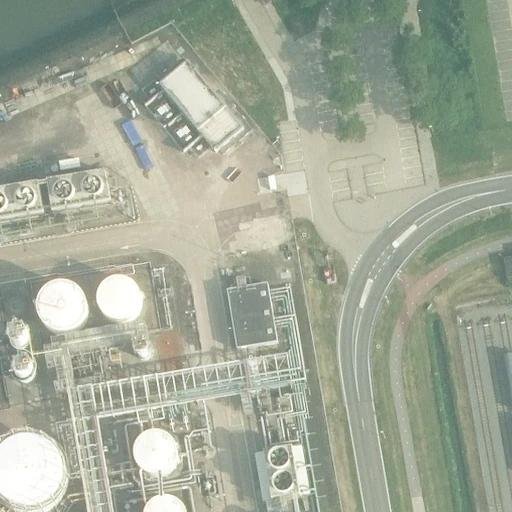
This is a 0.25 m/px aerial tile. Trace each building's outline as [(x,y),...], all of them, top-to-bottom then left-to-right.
[(216,155),(244,131),(189,65),(160,89),(216,155)] [(112,172),(0,190),(0,225),(1,229),(118,210),(112,172)] [(142,301),(142,300),(141,296),(140,291),(135,284),(129,280),(124,278),(120,277),(115,278),(110,279),(103,283),(101,286),(98,291),(96,300),(98,308),(100,312),(102,316),(109,320),(117,323),(125,322),(129,320),(134,317),(139,311),(141,306),(142,301)] [(90,308),(90,307),(90,303),(89,299),(87,294),(84,291),(80,288),(77,286),(69,284),(63,285),(59,286),(55,288),(52,291),(49,294),(47,298),(45,306),(45,311),(46,315),(48,319),(51,323),(57,327),(66,330),(71,330),(76,328),(83,324),(86,321),(89,316),(90,308)] [(238,352),(278,345),(268,287),(228,294),(238,352)] [(189,456),(189,455),(188,448),(184,442),(178,437),(171,435),(167,435),(162,436),(155,440),(151,447),(149,450),(149,455),(150,462),(154,469),(160,473),(167,476),(174,475),(178,473),(182,471),(185,467),(187,464),(189,460),(189,456)] [(81,478),(81,477),(81,471),(79,465),(76,459),(72,453),(67,449),(62,446),(55,443),(48,442),(41,442),(35,444),(28,447),(22,451),(18,455),(14,462),(11,470),(10,477),(11,483),(13,490),(15,496),(19,501),(24,505),(29,509),(38,511),(52,511),(58,511),(64,507),(70,503),(74,498),(78,492),(80,485),(81,478)] [(198,511),(196,508),(193,505),(189,503),(181,501),(173,502),(170,503),(166,506),(163,509),(161,511),(198,511)]
